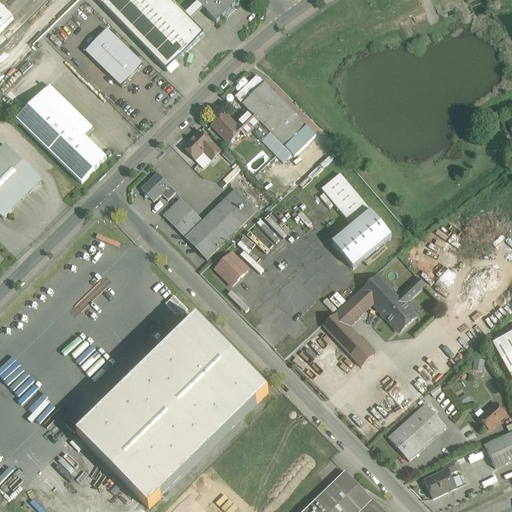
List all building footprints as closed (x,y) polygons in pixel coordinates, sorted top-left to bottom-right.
[(169,0),(110,0),(104,7),(167,72),(205,36),(169,0)] [(242,0),(241,0),(193,0),(217,24),(242,0)] [(0,33),(14,19),(0,6),(0,33)] [(144,67),(107,31),(86,53),(123,89),(144,67)] [(307,128),(260,79),(256,80),(238,97),(238,101),(243,106),(250,114),(260,123),(285,149),(307,128)] [(94,130),(50,88),(42,97),(85,139),(94,130)] [(85,139),(42,97),(17,122),(82,185),(107,160),(85,139)] [(250,114),(243,121),(237,127),(242,132),(241,133),(246,137),(260,123),(250,114)] [(237,127),(225,115),(212,127),(229,145),(230,143),(232,144),(235,141),(235,139),(241,133),(242,132),(237,127)] [(200,133),(183,149),(195,161),(204,153),(212,161),(220,153),(200,133)] [(6,147),(0,152),(0,216),(4,220),(41,183),(6,147)] [(158,175),(142,191),(146,195),(145,199),(150,200),(154,204),(162,196),(168,203),(176,194),(158,175)] [(371,213),(340,176),(322,191),(353,229),(371,213)] [(257,213),(236,191),(222,205),(243,227),(257,213)] [(203,223),(182,202),(164,219),(207,262),(243,227),(222,205),(203,223)] [(299,216),(307,228),(311,225),(303,213),(299,216)] [(353,229),(332,245),(353,270),(392,238),(371,213),(353,229)] [(232,256),(216,272),(232,288),(248,272),(232,256)] [(398,298),(378,277),(361,293),(374,307),(374,306),(385,318),(402,303),(398,298)] [(418,280),(398,298),(402,303),(405,306),(425,287),(418,280)] [(357,284),(338,300),(342,304),(360,288),(357,284)] [(361,293),(338,315),(351,329),(374,307),(361,293)] [(329,308),(321,299),(299,320),(307,328),(329,308)] [(402,303),(385,318),(400,333),(416,318),(405,306),(402,303)] [(351,329),(338,315),(324,328),(351,357),(365,344),(351,329)] [(197,321),(77,437),(149,511),(269,394),(197,321)] [(511,334),(493,345),(511,380),(511,334)] [(376,356),(365,344),(351,357),(362,369),(376,356)] [(485,362),(478,361),(479,358),(476,358),(476,360),(475,360),(473,370),(483,372),(485,362)] [(491,411),(488,410),(486,413),(485,415),(480,420),(489,431),(506,416),(504,414),(505,414),(505,411),(502,407),(499,407),(498,407),(496,405),(491,411)] [(426,406),(388,440),(409,463),(447,429),(426,406)] [(511,434),(510,435),(484,447),(495,470),(511,462),(511,434)] [(457,471),(453,463),(442,468),(444,473),(448,471),(450,474),(457,471)] [(444,473),(424,482),(433,500),(457,489),(450,474),(448,471),(444,473)] [(345,473),(305,511),(361,511),(373,502),(345,473)] [(382,511),(373,502),(361,511),(382,511)]
